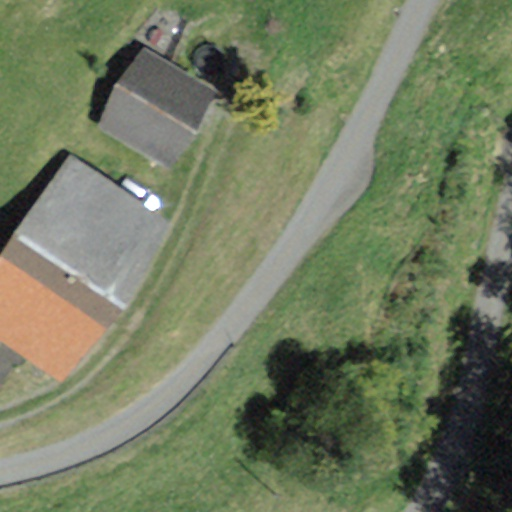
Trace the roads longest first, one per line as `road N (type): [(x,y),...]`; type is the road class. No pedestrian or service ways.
road 1 (unclassified): [(0,472),(113,435),(188,375),(297,239),(423,0)]
road 2 (track): [(221,118),(183,219),(118,335),(48,396),(0,414)]
road 3 (unclassified): [(511,219),(464,416),(419,511)]
